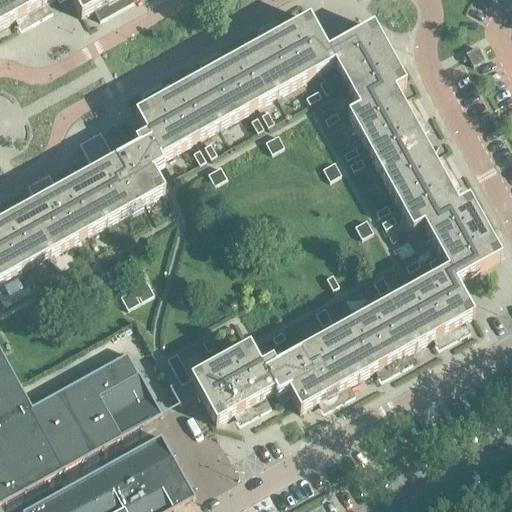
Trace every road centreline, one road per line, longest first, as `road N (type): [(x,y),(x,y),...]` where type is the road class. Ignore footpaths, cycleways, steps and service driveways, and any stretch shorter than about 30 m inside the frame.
road 1 (residential): [(0,188),(49,160),(67,116),(278,0)]
road 2 (residential): [(232,499),(511,345)]
road 3 (residential): [(511,225),(430,71),(424,0)]
road 4 (residential): [(0,70),(41,78),(185,0)]
road 5 (residential): [(377,511),(511,438)]
